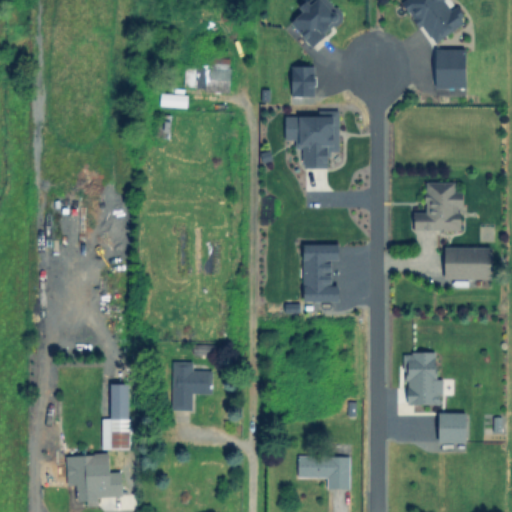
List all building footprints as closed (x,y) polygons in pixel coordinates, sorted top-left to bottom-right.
[(312,1),(313,0),(330,0),(337,8),(340,8),(345,13),(345,21),(340,25),(337,25),(328,33),(329,35),(316,46),(294,22),(307,10),(303,6),(310,0),(311,1),(312,1)] [(408,0),(445,0),(451,6),(454,12),(461,7),(467,15),(463,18),(467,23),(439,41),(434,35),(433,36),(425,25),(423,27),(416,18),(418,16),(413,8),(411,10),(406,2),(408,0)] [(440,50),(469,50),(470,86),(440,86),(440,50)] [(227,90),(229,57),(207,56),(207,66),(183,65),(182,88),(227,90)] [(290,96),(313,95),(313,65),(289,65),(290,96)] [(158,105),(185,106),(185,94),(159,93),(158,105)] [(287,115),(321,115),(321,109),(341,109),(342,150),(330,151),(331,166),(307,167),(306,147),(297,148),(297,139),(287,139),(287,115)] [(464,192),(464,205),(458,205),(458,212),(464,212),(464,228),(417,228),(417,212),(430,212),(430,183),(458,182),(458,192),(464,192)] [(306,300),(306,243),(341,243),(341,258),(333,258),(333,285),(341,285),(341,300),(306,300)] [(490,247),(491,275),(450,276),(449,248),(490,247)] [(438,352),(438,366),(441,366),(441,380),(444,380),(444,404),(411,404),(411,380),(410,372),(407,372),(407,355),(415,355),(415,353),(438,352)] [(210,393),(210,370),(190,370),(191,361),(171,360),(170,409),(190,410),(190,392),(210,393)] [(441,412),(468,412),(468,442),(441,442),(441,412)] [(130,447),(130,418),(100,418),(100,448),(130,447)] [(119,470),(108,471),(107,452),(73,453),(74,504),(96,504),(96,496),(120,495),(119,470)] [(325,487),(347,488),(348,456),(296,455),(296,476),(325,477),(325,487)]
